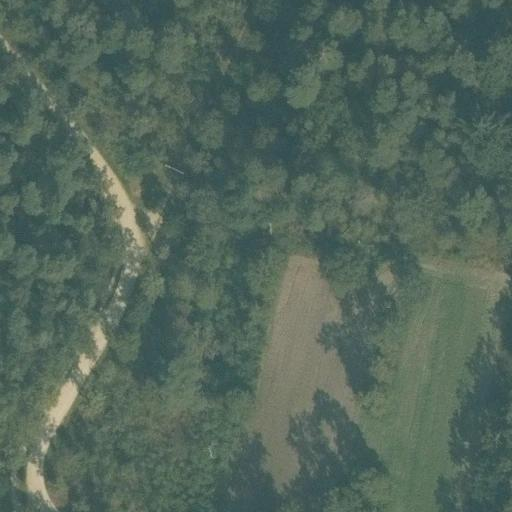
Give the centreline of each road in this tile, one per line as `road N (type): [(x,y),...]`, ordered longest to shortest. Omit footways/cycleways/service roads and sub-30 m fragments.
road 1 (track): [(135,248),(128,292),(38,453),(38,499)]
road 2 (track): [(0,41),(101,164),(129,216),(135,248)]
